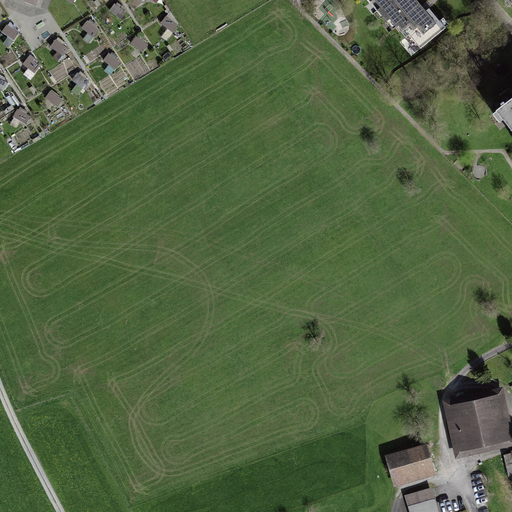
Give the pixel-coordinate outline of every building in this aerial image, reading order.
[(375,0),(383,8),(379,11),(395,30),(400,26),(409,37),(419,29),(428,41),(442,30),(427,12),(416,0),(375,0)] [(126,13),(114,5),(109,12),(121,21),(126,13)] [(178,26),(166,18),(161,25),(173,34),(178,26)] [(99,30),(87,22),(81,29),(94,38),(99,30)] [(19,34),(6,26),(1,33),(14,42),(19,34)] [(148,46),(135,38),(130,45),(143,53),(148,46)] [(67,49),(55,41),(50,48),(62,57),(67,49)] [(120,63),(108,54),(103,62),(115,70),(120,63)] [(40,66),(27,58),(22,65),(34,73),(40,66)] [(89,82),(77,74),(72,82),(84,90),(89,82)] [(63,100),(50,92),(45,100),(57,108),(63,100)] [(511,103),(497,115),(504,124),(507,122),(511,127),(511,103)] [(30,119),(18,110),(13,118),(25,126),(30,119)] [(511,443),(511,437),(501,392),(443,407),(456,458),(511,443)] [(423,440),(388,451),(398,483),(433,472),(423,440)] [(437,511),(431,490),(407,496),(411,511),(437,511)]
